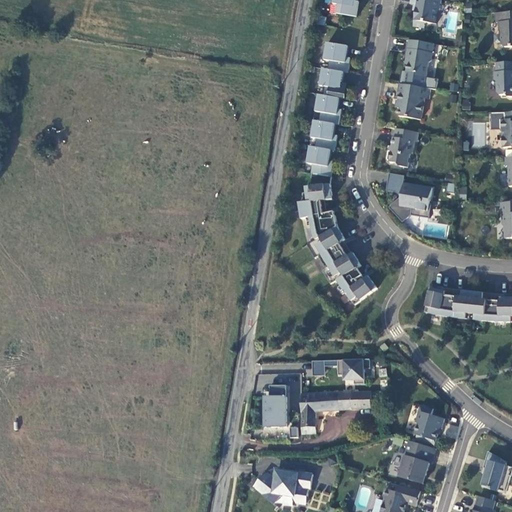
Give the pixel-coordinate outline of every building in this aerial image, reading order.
[(349,4),(349,0),(328,0),(327,6),(333,7),(331,16),(351,20),(353,5),(349,4)] [(434,13),(436,2),(433,2),(421,0),(405,0),(405,7),(411,8),(411,9),(409,24),(408,30),(419,31),(420,25),(429,27),(432,12),(434,13)] [(511,14),(490,15),(490,25),(494,25),(494,33),(496,35),(496,47),(499,50),(511,49),(511,14)] [(409,76),(411,79),(420,81),(421,78),(423,66),(426,64),(429,47),(426,47),(417,45),(404,43),(401,60),(403,62),(401,75),(409,76)] [(340,60),(342,48),(321,45),(318,62),(323,63),(322,72),(337,75),(342,75),(344,60),(340,60)] [(510,65),(491,66),(491,75),(489,75),(489,83),(491,85),(492,95),(494,98),(501,98),(503,100),(511,100),(511,84),(511,81),(511,74),(510,65)] [(335,85),(337,75),(322,72),(316,71),(314,88),(319,89),(317,98),(333,100),(337,101),(340,86),(335,85)] [(395,112),(394,119),(416,123),(417,115),(420,101),(424,102),(425,92),(421,91),(399,87),(394,86),(393,96),(394,97),(392,111),(395,112)] [(331,111),(333,100),(317,98),(312,97),(309,114),(314,115),(313,124),(329,126),(333,127),(335,112),(331,111)] [(511,115),(498,115),(498,123),(495,123),(495,133),(497,136),(498,151),(508,150),(510,152),(511,152),(511,115)] [(327,137),(329,126),(313,124),(308,123),(305,140),(310,141),(309,150),(324,152),(329,153),(331,138),(327,137)] [(473,123),(472,146),(485,147),(485,123),(473,123)] [(412,145),(413,136),(390,132),(389,140),(388,140),(386,153),(386,154),(383,154),(383,155),(382,162),(384,165),(393,166),(395,169),(402,171),(404,158),(407,156),(409,144),(412,145)] [(323,163),(324,152),(309,150),(303,149),(301,166),(306,167),(304,176),(305,176),(324,179),(327,164),(323,163)] [(511,160),(500,160),(500,169),(503,169),(503,179),(501,181),(502,188),(504,189),(511,189),(511,160)] [(325,198),(324,186),(325,180),(324,179),(305,176),(304,188),(298,189),(301,204),(292,205),(294,220),(317,217),(315,203),(321,203),(320,199),(325,198)] [(427,191),(398,186),(397,196),(399,196),(399,199),(396,199),(394,210),(406,212),(405,218),(424,221),(425,215),(426,207),(424,207),(427,191)] [(511,205),(496,206),(496,217),(497,217),(497,228),(500,230),(500,241),(511,241),(511,205)] [(339,243),(330,229),(327,213),(317,217),(303,220),(306,237),(309,242),(300,247),(308,261),(311,259),(319,272),(345,256),(337,243),(339,243)] [(354,268),(346,255),(345,256),(319,272),(315,274),(323,287),(330,282),(346,307),(370,292),(361,278),(352,285),(345,273),(354,268)] [(446,291),(430,288),(426,313),(459,318),(464,291),(446,288),(446,291)] [(464,291),(459,318),(467,319),(467,314),(476,315),(475,320),(499,323),(502,298),(502,295),(464,291)] [(511,298),(502,298),(499,323),(511,322),(511,298)] [(380,342),(376,346),(380,352),(385,348),(380,342)] [(369,369),(369,360),(310,362),(311,376),(323,376),(322,367),(335,366),(336,375),(343,375),(343,381),(352,380),(352,384),(363,384),(363,369),(369,369)] [(264,398),(264,428),(286,428),(285,386),(269,387),(269,398),(264,398)] [(371,409),(370,392),(305,395),(306,434),(319,434),(318,412),(371,409)] [(428,413),(415,409),(414,415),(410,426),(413,427),(409,438),(419,441),(420,442),(418,449),(426,451),(429,452),(434,433),(436,433),(440,423),(426,418),(428,413)] [(450,425),(447,435),(454,438),(458,427),(450,425)] [(396,472),(394,481),(416,487),(418,479),(421,480),(424,467),(427,467),(431,453),(429,452),(426,451),(418,449),(404,445),(400,460),(396,472)] [(495,467),(497,462),(483,455),(478,472),(482,473),(476,490),(493,495),(494,494),(499,495),(504,480),(507,480),(509,471),(495,467)] [(308,478),(274,473),(274,480),(270,484),(262,477),(258,478),(249,490),(258,498),(257,499),(268,508),(276,498),(288,500),(290,506),(301,507),(303,493),(306,493),(308,478)] [(411,510),(416,495),(392,488),(390,495),(380,492),(378,500),(379,504),(376,511),(400,511),(401,507),(411,510)] [(488,511),(490,505),(473,500),(469,511),(488,511)]
